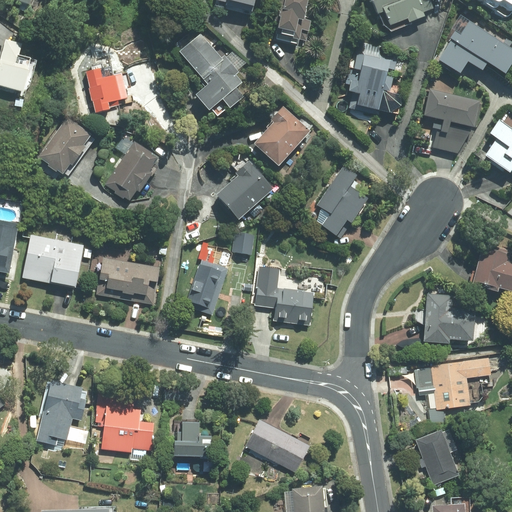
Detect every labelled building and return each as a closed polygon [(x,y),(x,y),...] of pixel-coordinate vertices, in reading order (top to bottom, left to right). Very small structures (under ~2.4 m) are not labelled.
[(214,0),(251,9),(253,0),(214,0)] [(278,0),(271,34),(307,42),(311,21),(302,19),(306,0),(278,0)] [(432,10),(428,0),(370,0),(376,15),(384,12),(389,26),(406,20),(407,24),(423,17),(422,13),(432,10)] [(455,30),(438,58),(461,72),(469,59),(486,70),(489,64),(508,76),(511,69),(511,47),(468,20),(460,33),(455,30)] [(200,34),(178,52),(207,85),(194,96),(207,111),(221,100),(228,108),(242,96),(235,88),(241,83),(235,75),(238,72),(224,56),(221,58),(200,34)] [(0,86),(21,92),(27,72),(25,71),(29,59),(17,56),(21,44),(6,40),(0,59),(0,86)] [(380,60),(357,54),(353,68),(349,67),(345,84),(349,85),(347,92),(353,93),(349,108),(378,115),(379,111),(377,111),(381,91),(388,93),(392,78),(385,77),(387,69),(395,70),(398,57),(382,53),(380,60)] [(100,69),(85,73),(94,114),(109,110),(108,104),(127,99),(121,73),(102,78),(100,69)] [(479,101),(429,89),(422,116),(434,119),(431,130),(447,134),(449,123),(473,128),(479,101)] [(251,142),(277,166),(309,131),(283,107),(251,142)] [(66,119),(37,157),(62,176),(91,138),(66,119)] [(511,130),(498,120),(488,135),(496,140),(485,156),(511,174),(511,130)] [(133,142),(104,185),(130,202),(159,159),(133,142)] [(214,196),(237,221),(272,189),(250,164),(214,196)] [(321,210),(313,221),(336,236),(346,221),(350,224),(367,199),(349,186),(356,176),(342,167),(316,206),(321,210)] [(0,273),(8,275),(17,224),(0,220),(0,273)] [(83,246),(30,235),(22,278),(74,288),(83,246)] [(253,237),(233,235),(232,252),(252,254),(253,237)] [(482,242),(470,284),(495,291),(496,287),(511,290),(511,261),(508,261),(510,250),(482,242)] [(159,267),(103,258),(97,294),(153,303),(159,267)] [(200,260),(186,302),(213,311),(227,269),(200,260)] [(308,326),(313,293),(277,288),(279,271),(260,268),(255,306),(275,309),(273,322),(308,326)] [(451,295),(426,293),(422,341),(447,343),(447,339),(471,341),(473,310),(450,308),(451,295)] [(429,368),(414,370),(416,387),(432,385),(435,409),(468,404),(464,377),(489,373),(487,358),(429,366),(429,368)] [(78,397),(80,387),(49,380),(35,440),(64,447),(71,419),(79,421),(84,399),(78,397)] [(102,426),(100,449),(131,452),(131,448),(152,450),(153,442),(150,442),(152,422),(137,421),(139,409),(97,404),(95,425),(102,426)] [(307,445),(257,419),(243,445),(293,471),(307,445)] [(172,440),(171,455),(208,456),(209,435),(197,435),(197,421),(180,421),(180,432),(175,432),(175,440),(172,440)] [(439,429),(413,439),(432,485),(457,475),(439,429)] [(323,511),(320,485),(290,489),(292,511),(323,511)] [(463,511),(463,503),(430,505),(430,511),(463,511)]
